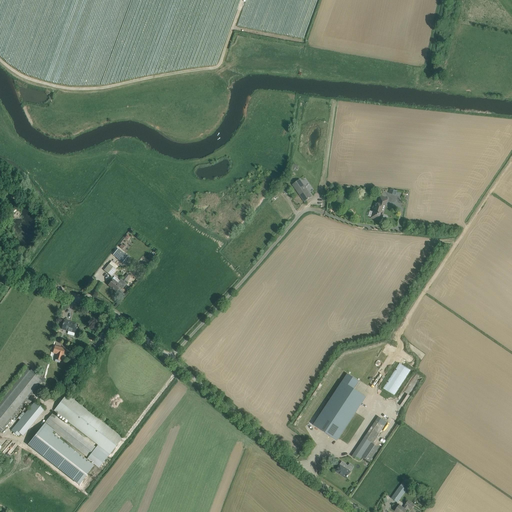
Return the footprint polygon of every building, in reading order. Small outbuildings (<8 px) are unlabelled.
[(297,172),(299,165),(293,163),(290,171),(293,172),(294,170),(297,172)] [(302,197),(305,202),(311,197),(300,180),(293,185),(300,195),(301,195),(302,197)] [(285,186),(281,190),(284,194),(289,190),(285,186)] [(376,203),(372,218),(381,221),(388,199),(380,196),(377,204),(376,203)] [(8,206),(8,208),(9,210),(10,211),(13,211),(16,209),(16,207),(16,206),(14,203),(10,203),(8,205),(8,206)] [(122,262),(128,256),(118,249),(113,255),(122,262)] [(117,270),(109,264),(104,270),(112,276),(117,270)] [(127,274),(122,280),(125,283),(130,276),(127,274)] [(113,280),(112,281),(108,285),(116,291),(120,286),(123,288),(126,284),(125,283),(122,280),(121,280),(118,284),(113,280)] [(64,320),(61,329),(75,334),(78,324),(78,325),(71,323),(71,322),(64,320)] [(55,343),(52,352),(60,355),(63,345),(55,343)] [(395,395),(410,369),(399,363),(384,389),(395,395)] [(0,431),(1,432),(3,430),(2,428),(39,383),(38,382),(40,380),(43,382),(46,379),(43,376),(37,372),(34,369),(34,368),(31,365),(29,368),(26,368),(25,367),(0,397),(0,431)] [(346,373),(312,425),(337,441),(366,397),(354,389),(358,381),(346,373)] [(54,411),(56,412),(54,415),(52,414),(45,423),(28,444),(63,472),(79,484),(88,472),(93,466),(52,433),(54,431),(88,458),(87,459),(99,468),(109,454),(110,455),(123,438),(67,394),(54,411)] [(372,408),(383,414),(388,404),(378,398),(372,408)] [(22,417),(31,425),(44,409),(35,402),(22,417)] [(31,425),(22,417),(11,430),(18,436),(20,434),(22,436),(31,425)] [(352,456),(359,461),(362,457),(369,462),(379,447),(373,444),(385,426),(376,420),(352,456)] [(340,465),(336,471),(337,472),(346,478),(347,477),(348,476),(350,472),(352,469),(345,464),(343,467),(340,465)] [(414,488),(416,489),(414,493),(418,496),(424,487),(420,484),(419,485),(417,483),(414,488)] [(400,486),(394,494),(391,498),(397,502),(406,490),(400,486)] [(408,502),(406,505),(403,508),(397,504),(395,507),(397,509),(395,511),(396,511),(405,511),(406,510),(408,508),(411,510),(413,506),(408,502)]
